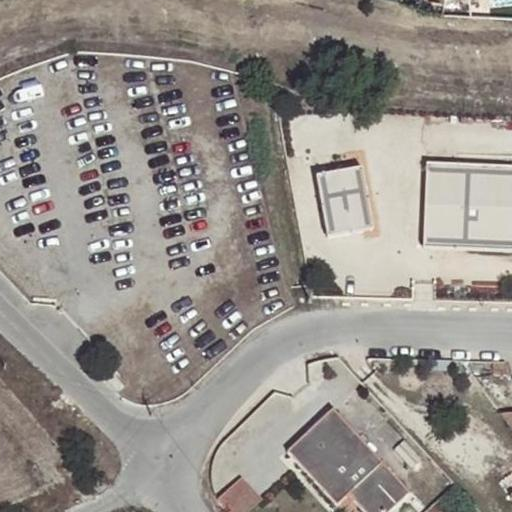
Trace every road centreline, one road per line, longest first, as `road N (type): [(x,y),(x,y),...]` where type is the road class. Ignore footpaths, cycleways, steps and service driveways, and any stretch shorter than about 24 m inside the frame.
road 1 (unclassified): [(149,463),(277,343),(338,327),(511,331)]
road 2 (residential): [(0,313),(149,463)]
